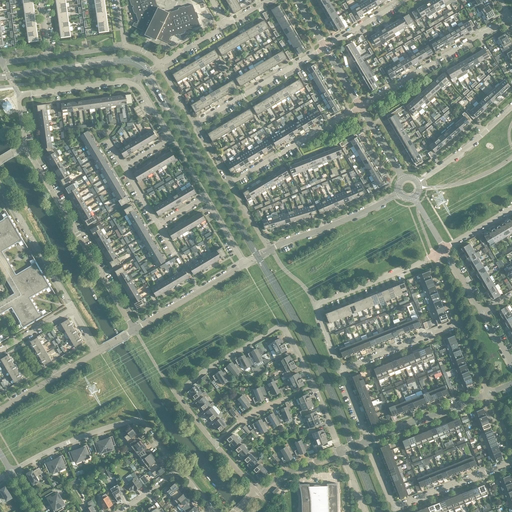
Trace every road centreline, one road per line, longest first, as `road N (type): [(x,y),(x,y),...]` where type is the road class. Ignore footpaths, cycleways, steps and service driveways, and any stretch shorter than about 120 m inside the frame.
road 1 (residential): [(25,146),(21,96),(122,81),(141,90),(167,138),(123,166)]
road 2 (residential): [(313,388),(286,331),(274,329),(179,392),(213,442)]
road 3 (residential): [(229,182),(196,126),(325,48)]
road 4 (residential): [(134,330),(25,146)]
road 5 (residential): [(10,473),(138,420),(178,468)]
road 6 (residential): [(340,368),(314,304),(433,254)]
road 7 (residential): [(361,107),(510,18)]
road 8 (unclassified): [(246,264),(398,194)]
road 9 (residential): [(229,182),(361,107)]
road 10 (residential): [(73,309),(0,186)]
road 11 (residential): [(366,439),(488,392)]
road 12 (unclassified): [(134,330),(246,264)]
road 13 (residential): [(340,368),(460,322)]
road 14 (residential): [(158,227),(206,202),(246,264)]
road 15 (residential): [(395,510),(511,469)]
